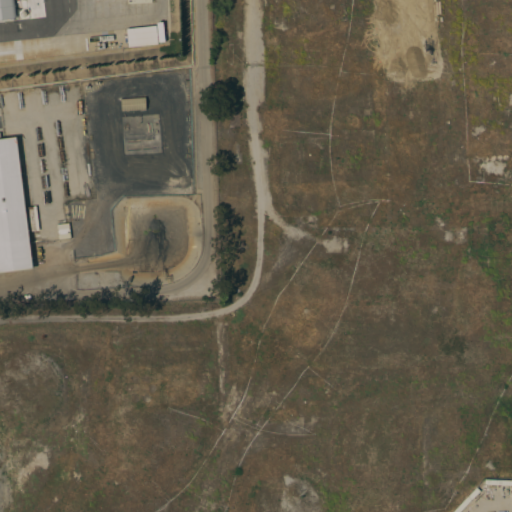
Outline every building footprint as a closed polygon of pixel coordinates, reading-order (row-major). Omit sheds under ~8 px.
[(0,0),(0,21),(15,19),(12,0),(0,0)] [(125,28),(127,47),(168,42),(167,30),(156,31),(155,25),(125,28)] [(120,99),(145,97),(146,109),(121,111),(120,99)] [(33,268),(0,272),(0,138),(16,136),(33,268)] [(511,511),(511,502),(483,507),(483,511),(511,511)]
